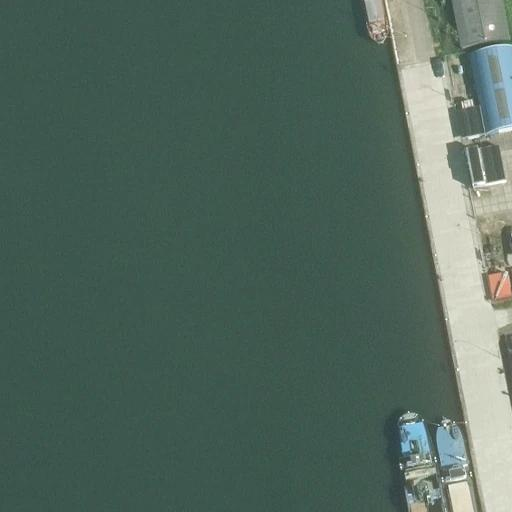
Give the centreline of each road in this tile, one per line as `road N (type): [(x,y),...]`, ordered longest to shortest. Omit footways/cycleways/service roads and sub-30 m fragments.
road 1 (unclassified): [(409,0),(474,331)]
road 2 (unclassified): [(474,331),(511,496)]
